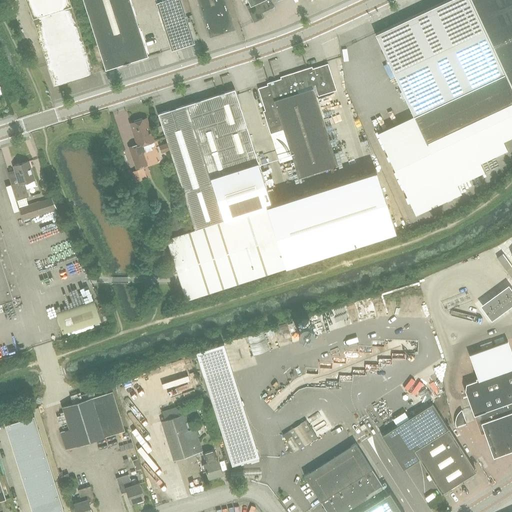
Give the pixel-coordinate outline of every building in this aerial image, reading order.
[(25,0),(29,8),(33,18),(54,85),(94,73),(73,8),(69,0),(25,0)] [(130,0),(83,0),(106,69),(149,55),(130,0)] [(156,0),(172,48),(194,41),(181,0),(156,0)] [(198,0),(201,8),(210,36),(234,28),(225,0),(198,0)] [(246,5),(247,8),(254,22),(264,17),(261,12),(274,7),(271,0),(247,0),(250,4),(246,5)] [(511,0),(446,0),(375,33),(414,116),(426,142),(511,102),(511,0)] [(318,94),(334,89),(329,73),(331,72),(328,63),(303,71),(302,69),(292,73),(293,75),(283,78),(283,80),(258,88),(271,128),(282,125),(299,178),(338,165),(313,88),(316,87),(318,94)] [(170,150),(183,191),(196,229),(185,232),(171,237),(167,238),(186,299),(288,267),(288,266),(268,205),(272,204),(259,162),(258,162),(238,99),(235,89),(158,113),(168,142),(170,150)] [(143,144),(154,141),(147,119),(131,123),(138,144),(130,147),(137,168),(146,165),(142,153),(144,152),(145,150),(143,144)] [(168,142),(159,145),(162,153),(170,150),(168,142)] [(25,183),(34,180),(28,161),(14,166),(19,182),(12,184),(18,201),(29,197),(25,183)] [(143,167),(131,172),(135,182),(147,178),(143,167)] [(272,204),(268,205),(288,266),(396,232),(376,171),(272,204)] [(42,213),(57,208),(52,198),(20,208),(24,219),(43,213),(42,213)] [(419,220),(419,211),(404,211),(405,220),(419,220)] [(181,220),(167,224),(171,237),(185,232),(181,220)] [(506,271),(511,266),(503,254),(497,258),(506,271)] [(0,303),(12,299),(0,258),(0,303)] [(511,291),(507,285),(479,306),(491,321),(511,305),(511,291)] [(94,300),(56,312),(63,334),(101,321),(94,300)] [(270,348),(264,329),(249,334),(254,353),(270,348)] [(511,348),(508,334),(468,347),(477,375),(511,363),(511,348)] [(225,341),(198,350),(206,374),(233,366),(225,341)] [(351,349),(346,349),(346,361),(340,363),(339,367),(349,368),(347,360),(347,359),(360,359),(364,358),(367,358),(391,351),(388,341),(377,345),(367,344),(351,349)] [(166,364),(168,369),(192,360),(191,355),(166,364)] [(306,365),(307,376),(335,373),(333,362),(306,365)] [(511,364),(478,377),(478,379),(468,383),(467,388),(466,389),(482,433),(491,430),(493,425),(493,422),(511,415),(511,364)] [(233,366),(206,374),(233,465),(260,456),(233,366)] [(406,376),(409,382),(419,377),(416,370),(406,376)] [(125,377),(121,380),(136,399),(140,396),(125,377)] [(207,391),(206,382),(174,386),(175,395),(207,391)] [(65,448),(125,430),(112,390),(62,406),(69,428),(60,431),(65,448)] [(282,400),(280,398),(276,402),(284,411),(296,400),(292,395),(288,398),(286,396),(282,400)] [(404,467),(421,457),(443,492),(477,470),(434,401),(383,434),(404,467)] [(174,459),(202,451),(195,428),(188,430),(183,414),(180,406),(163,411),(166,420),(162,421),(174,459)] [(64,511),(34,415),(4,423),(32,511),(64,511)] [(286,439),(292,436),(300,448),(318,437),(306,419),(288,431),(282,434),(286,439)] [(354,443),(304,475),(308,481),(322,503),(324,507),(327,511),(405,511),(391,489),(388,491),(357,442),(355,443),(354,443)] [(314,444),(305,449),(309,455),(318,450),(314,444)] [(205,464),(207,471),(203,472),(205,478),(209,477),(209,478),(223,474),(215,450),(204,454),(207,463),(205,464)] [(130,502),(144,498),(139,482),(131,485),(128,473),(116,477),(121,493),(127,491),(130,502)] [(91,511),(89,503),(95,501),(90,485),(79,489),(82,500),(74,502),(77,511),(91,511)] [(238,511),(237,502),(227,504),(227,511),(238,511)]
